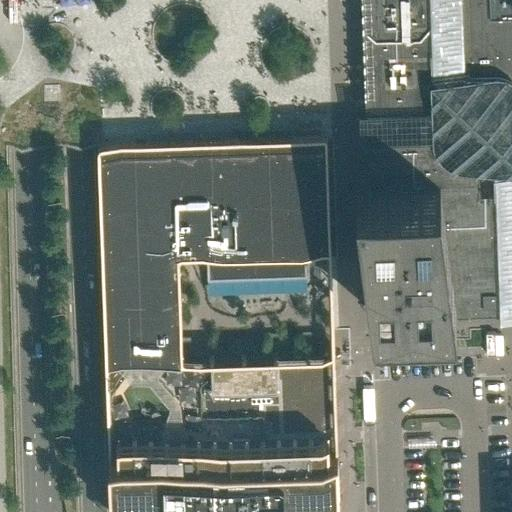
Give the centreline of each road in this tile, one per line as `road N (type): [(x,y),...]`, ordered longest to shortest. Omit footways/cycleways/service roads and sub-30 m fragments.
road 1 (secondary): [(97,511),(77,0)]
road 2 (secondary): [(23,0),(39,511)]
